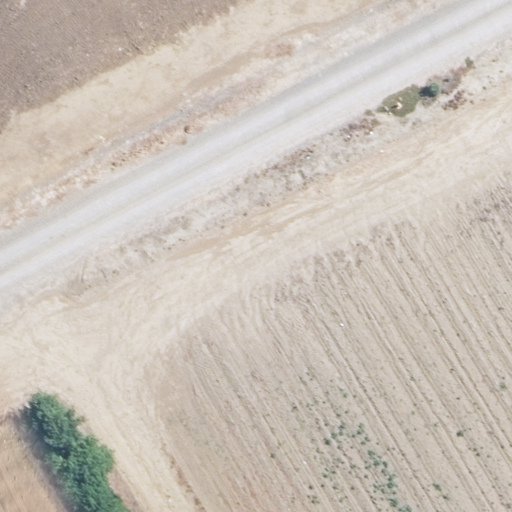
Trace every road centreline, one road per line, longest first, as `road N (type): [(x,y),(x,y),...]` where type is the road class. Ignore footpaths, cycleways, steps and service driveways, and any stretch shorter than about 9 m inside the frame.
road 1 (track): [(495,0),(0,264)]
road 2 (track): [(7,260),(162,511)]
